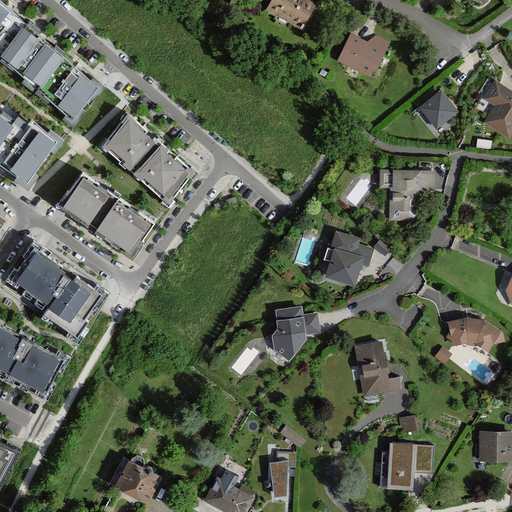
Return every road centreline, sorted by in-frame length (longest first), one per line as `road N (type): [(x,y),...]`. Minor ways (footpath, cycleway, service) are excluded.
road 1 (track): [(179,0),(322,88),(375,141),(459,154)]
road 2 (residential): [(46,0),(226,159)]
road 3 (residential): [(226,159),(132,287)]
road 4 (residential): [(511,11),(460,47),(389,0)]
road 5 (residential): [(132,287),(29,213)]
